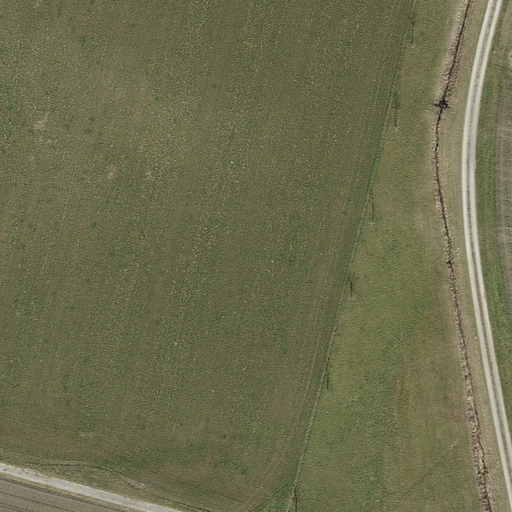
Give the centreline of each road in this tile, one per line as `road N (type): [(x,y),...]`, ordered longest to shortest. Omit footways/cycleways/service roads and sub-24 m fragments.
road 1 (track): [(511,476),(474,259),(468,144),(496,0)]
road 2 (track): [(168,511),(0,465)]
